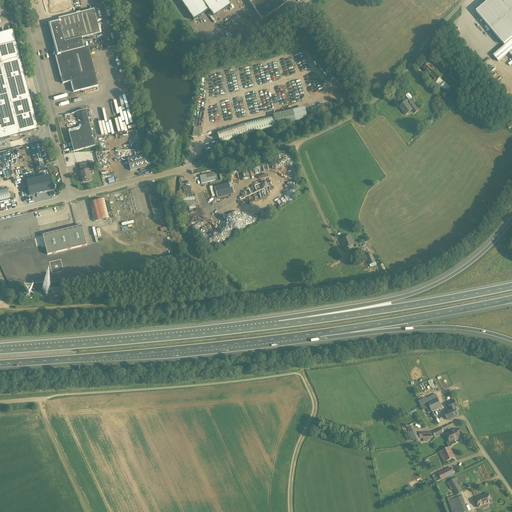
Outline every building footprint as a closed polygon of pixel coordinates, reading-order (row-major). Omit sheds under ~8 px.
[(179,0),(193,21),(209,10),(213,17),(231,5),(227,0),(179,0)] [(284,0),(247,0),(262,20),(287,3),(284,0)] [(422,0),(436,18),(452,5),(452,2),(450,0),(422,0)] [(511,0),(489,0),(476,11),(485,23),(505,46),(511,39),(511,0)] [(99,86),(89,47),(86,37),(100,33),(93,10),(75,14),(71,15),(58,19),(59,21),(57,21),(57,22),(50,24),(52,29),(53,35),(54,40),(56,45),(57,48),(57,50),(59,55),(55,56),(63,84),(71,82),(74,93),(99,86)] [(0,139),(20,134),(28,132),(38,130),(13,35),(12,30),(11,31),(0,33),(0,139)] [(511,39),(505,46),(493,55),(498,62),(509,53),(511,56),(511,60),(511,62),(511,63),(511,39)] [(435,79),(433,80),(436,83),(441,76),(434,70),(435,69),(429,63),(423,69),(435,79)] [(448,86),(444,82),(440,87),(444,90),(448,86)] [(399,107),(405,115),(412,110),(415,113),(418,110),(413,104),(410,106),(407,101),(399,107)] [(64,115),(73,152),(78,151),(95,146),(93,140),(86,110),(64,115)] [(220,144),(248,134),(276,128),(295,123),(292,110),(273,115),(273,116),(244,123),(216,132),(220,144)] [(430,119),(424,124),(425,125),(428,128),(433,123),(430,119)] [(102,179),(108,178),(114,176),(108,152),(96,152),(102,179)] [(127,159),(130,171),(150,166),(147,154),(136,157),(127,159)] [(79,164),(81,172),(80,172),(82,182),(84,182),(90,180),(88,170),(91,169),(90,163),(79,164)] [(26,181),(29,196),(34,195),(40,193),(54,190),(51,175),(26,181)] [(199,176),(201,184),(216,181),(215,177),(206,179),(205,175),(199,176)] [(231,183),(214,187),(217,198),(234,194),(231,183)] [(191,196),(191,194),(190,186),(183,187),(184,196),(189,196),(191,196)] [(0,200),(14,198),(13,193),(9,194),(8,188),(0,189),(0,200)] [(191,194),(191,196),(189,196),(184,196),(179,197),(180,205),(195,203),(194,194),(191,194)] [(157,198),(149,200),(152,210),(154,218),(163,215),(161,208),(159,208),(157,198)] [(104,199),(89,203),(94,222),(109,218),(104,199)] [(31,208),(0,221),(0,266),(2,272),(5,258),(4,258),(5,255),(6,258),(7,250),(9,255),(10,251),(13,250),(16,256),(17,256),(18,256),(19,254),(28,251),(28,249),(30,240),(33,248),(36,233),(34,233),(34,230),(30,229),(36,226),(30,224),(30,222),(28,222),(31,208)] [(86,245),(81,226),(42,235),(39,236),(41,248),(45,247),(47,255),(86,245)] [(344,249),(353,245),(349,236),(340,239),(344,249)] [(375,263),(371,253),(365,256),(368,265),(375,263)] [(147,261),(150,272),(174,266),(171,254),(147,261)] [(435,394),(425,399),(426,400),(427,403),(431,412),(441,408),(437,398),(435,394)] [(449,410),(444,413),(447,420),(458,415),(454,408),(457,407),(454,399),(447,403),(449,408),(450,408),(451,409),(449,410)] [(410,440),(418,436),(413,425),(407,428),(409,432),(407,433),(410,440)] [(453,431),(446,434),(449,441),(446,443),(449,448),(452,447),(451,446),(456,444),(454,439),(460,437),(457,429),(453,431)] [(454,458),(449,448),(441,451),(446,461),(454,458)] [(453,474),(450,468),(438,474),(441,480),(453,474)] [(460,483),(456,477),(446,483),(451,491),(453,490),(456,496),(462,492),(459,486),(461,485),(460,483)] [(491,503),(488,494),(474,499),(478,508),(482,506),(483,508),(484,509),(487,507),(488,506),(487,504),(491,503)] [(448,502),(452,511),(466,511),(468,511),(462,497),(448,502)]
